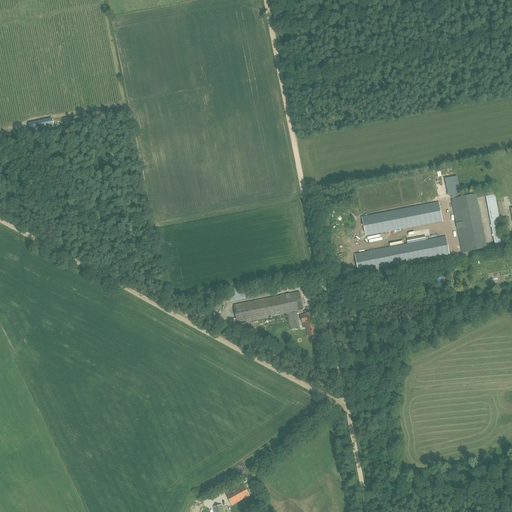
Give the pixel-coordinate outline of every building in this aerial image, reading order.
[(38,122),(29,124),(29,126),(31,133),(40,131),(38,122)] [(476,194),(451,199),(462,253),(487,248),(477,198),(476,194)] [(362,217),(366,236),(442,221),(438,202),(362,217)] [(445,237),(430,240),(355,254),(359,273),(449,255),(445,237)] [(300,292),(234,305),(238,323),(287,313),(296,311),(298,311),(298,310),(303,309),(300,292)] [(300,328),(296,311),(287,313),(290,329),(300,328)] [(317,334),(314,320),(315,320),(314,313),(312,313),(301,315),(302,322),(305,322),(308,336),(317,334)] [(244,485),(226,494),(232,505),(249,495),(244,485)]
